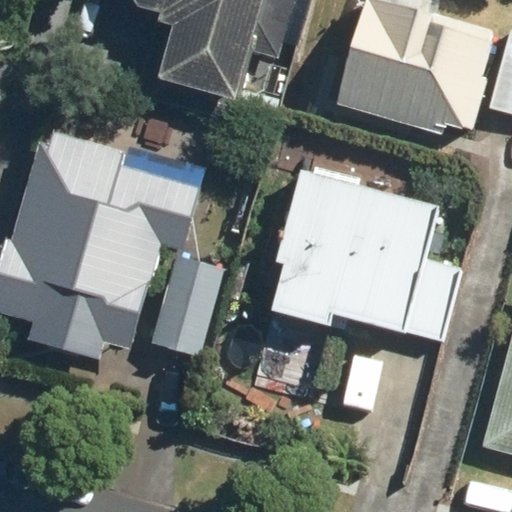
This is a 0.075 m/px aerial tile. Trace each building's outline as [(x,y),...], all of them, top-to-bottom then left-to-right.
[(242,119),(273,0),(111,0),(109,11),(160,25),(142,93),(242,119)] [(375,0),(369,45),(345,101),(449,134),(455,125),(470,130),(482,127),(496,79),(492,77),(501,42),(498,41),(501,30),(447,14),(439,10),(441,0),(375,0)] [(112,341),(141,349),(169,246),(191,252),(214,168),(135,147),(134,151),(59,131),(56,144),(45,140),(19,234),(11,232),(0,273),(0,310),(42,322),(37,341),(107,360),(112,341)] [(451,208),(312,169),(285,264),(291,266),(278,311),(341,328),(344,316),(448,345),(471,266),(437,256),(451,208)] [(231,269),(182,253),(154,345),(203,361),(231,269)] [(511,366),(490,447),(511,452),(511,366)]
